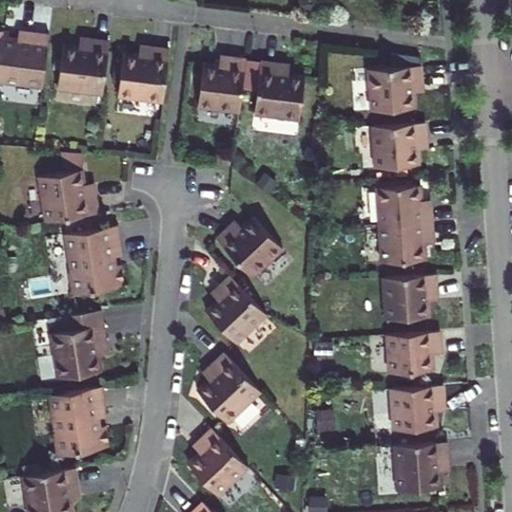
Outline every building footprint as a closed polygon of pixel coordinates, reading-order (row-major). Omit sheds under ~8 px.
[(42,86),(49,34),(19,29),(17,38),(8,37),(9,31),(0,29),(0,83),(2,84),(2,81),(42,86)] [(92,49),(93,40),(77,38),(76,47),(92,49)] [(103,95),(110,42),(93,40),(92,49),(76,47),(63,46),(58,89),(103,95)] [(151,57),(153,48),(137,47),(136,56),(151,57)] [(163,102),(169,51),(153,48),(151,57),(136,56),(123,54),(118,97),(163,102)] [(199,107),(241,113),(247,61),(231,59),(231,63),(221,62),(220,66),(204,65),(199,107)] [(421,76),(420,60),(368,64),(371,106),(414,102),(413,86),(418,86),(417,76),(421,76)] [(279,65),(262,63),(255,115),(300,121),(306,78),(291,76),(278,74),(279,65)] [(292,67),(279,65),(278,74),(291,76),(292,67)] [(426,133),(425,116),(372,121),(375,163),(419,159),(418,143),(422,143),(421,133),(426,133)] [(371,168),(370,128),(360,128),(360,168),(371,168)] [(39,225),(91,215),(88,198),(79,200),(76,184),(74,172),(31,180),(39,225)] [(421,194),(419,179),(376,182),(379,219),(432,216),(430,201),(426,201),(425,194),(421,194)] [(79,200),(88,198),(85,183),(76,184),(79,200)] [(433,231),(432,216),(379,219),(382,257),(425,254),(424,238),(429,238),(428,231),(433,231)] [(228,231),(217,242),(253,280),(283,251),(253,219),(241,230),(238,227),(231,234),(228,231)] [(235,224),(228,231),(231,234),(238,227),(235,224)] [(111,225),(59,235),(66,274),(64,274),(68,295),(120,285),(116,265),(110,266),(108,256),(116,255),(111,225)] [(436,284),(435,268),(383,272),(386,314),(429,310),(428,295),(433,294),(432,284),(436,284)] [(236,345),(267,316),(230,278),(219,289),(222,292),(214,300),(218,302),(206,314),(236,345)] [(108,333),(106,316),(103,302),(64,309),(66,324),(54,325),(62,370),(105,363),(102,348),(100,335),(108,333)] [(439,340),(438,325),(386,329),(389,368),(432,364),(431,348),(435,347),(435,341),(439,340)] [(108,333),(100,335),(102,348),(111,346),(108,333)] [(263,381),(227,344),(214,355),(221,362),(210,373),(200,382),(231,413),(263,381)] [(221,362),(214,355),(203,367),(210,373),(221,362)] [(442,387),(441,372),(388,375),(391,417),(435,414),(434,398),(438,398),(438,388),(442,387)] [(105,378),(53,387),(59,426),(57,427),(61,447),(113,438),(110,418),(103,419),(101,409),(110,408),(105,378)] [(221,486),(251,457),(214,419),(203,431),(206,434),(199,441),(202,444),(191,455),(221,486)] [(446,445),(445,428),(393,432),(396,478),(440,474),(439,458),(438,446),(446,445)] [(196,438),(199,441),(206,434),(203,431),(196,438)] [(448,458),(446,445),(438,446),(439,458),(448,458)] [(377,447),(379,494),(394,493),(392,446),(377,447)] [(80,476),(77,460),(25,469),(32,511),(42,511),(76,506),(74,491),(72,478),(80,476)] [(83,489),(80,476),(72,478),(74,491),(83,489)] [(224,511),(207,493),(195,504),(198,508),(193,511),(224,511)]
